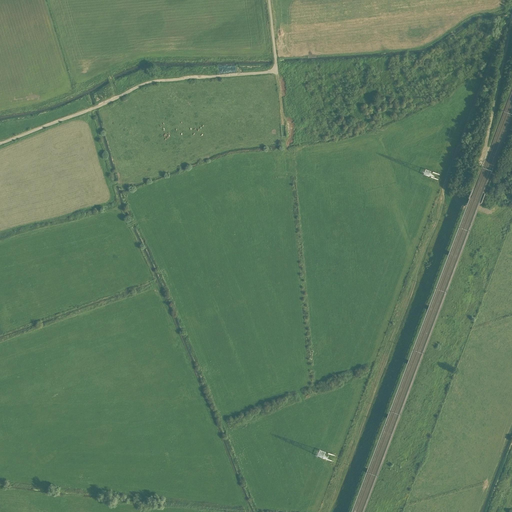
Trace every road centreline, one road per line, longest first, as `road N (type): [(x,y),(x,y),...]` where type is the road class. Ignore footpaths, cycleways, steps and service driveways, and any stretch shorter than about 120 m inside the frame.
road 1 (track): [(333,511),(447,173),(511,14)]
road 2 (track): [(268,0),(276,70),(144,84),(0,144)]
